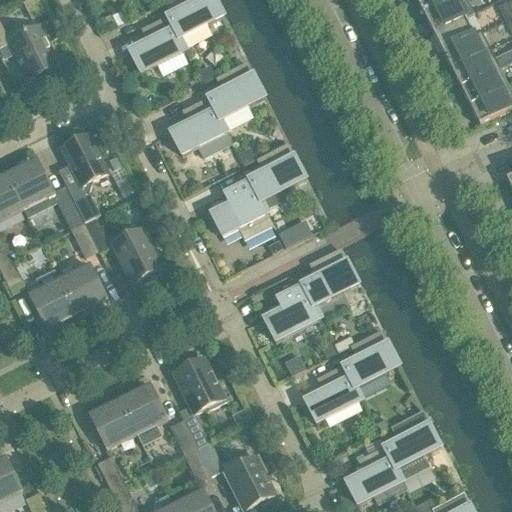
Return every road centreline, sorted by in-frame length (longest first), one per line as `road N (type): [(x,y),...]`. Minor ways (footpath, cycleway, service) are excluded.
road 1 (residential): [(0,407),(219,295)]
road 2 (residential): [(320,509),(219,295)]
road 3 (unclassified): [(417,194),(319,0)]
road 4 (unclassified): [(511,383),(417,194)]
road 5 (residential): [(204,265),(119,94)]
road 6 (residential): [(0,154),(119,94)]
